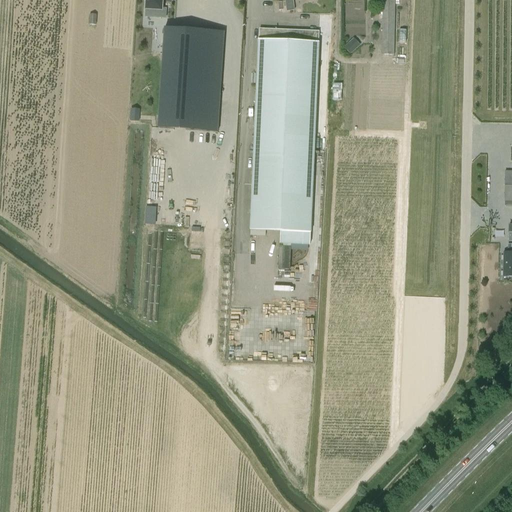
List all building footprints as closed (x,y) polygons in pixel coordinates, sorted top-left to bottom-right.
[(146,0),(146,10),(156,11),(155,18),(165,18),(166,9),(161,9),(161,0),(146,0)] [(284,0),(286,12),(294,11),(292,0),(284,0)] [(399,1),(399,0),(382,0),(381,31),(374,31),(373,42),(381,42),(381,55),(394,55),(395,1),(399,1)] [(164,28),(158,129),(218,133),(225,32),(164,28)] [(258,40),(249,230),(311,232),(319,43),(318,43),(319,32),(259,29),(258,40)] [(351,41),(344,47),(351,54),(357,48),(351,41)] [(333,82),(333,104),(342,105),(343,82),(333,82)] [(146,224),(154,224),(155,208),(147,208),(146,224)] [(511,277),(511,245),(508,245),(508,253),(503,253),(503,277),(511,277)]
